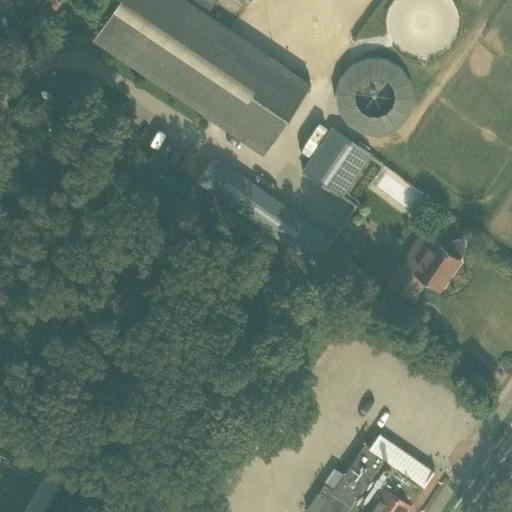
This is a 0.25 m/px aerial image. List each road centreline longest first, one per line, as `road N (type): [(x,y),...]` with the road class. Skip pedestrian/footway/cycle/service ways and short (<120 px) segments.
road 1 (unknown): [(0,101),(41,64),(95,68),(333,223)]
road 2 (unclassified): [(158,511),(0,427)]
